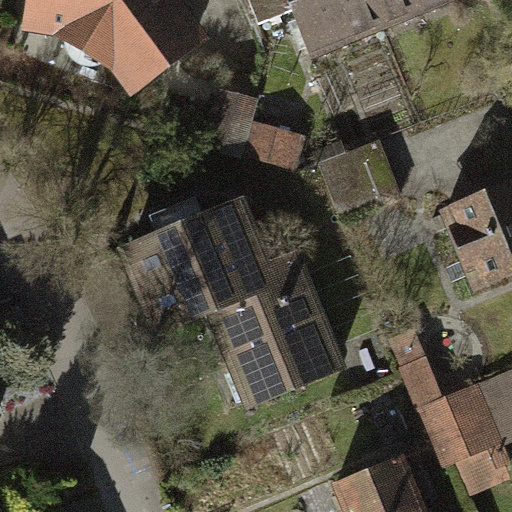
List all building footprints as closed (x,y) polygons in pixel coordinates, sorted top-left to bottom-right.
[(29,0),(25,28),(59,32),(120,69),(142,93),(214,38),(185,0),(29,0)] [(303,6),(324,54),(392,26),(381,0),(254,0),(264,22),(303,6)] [(381,0),(392,26),(453,0),(381,0)] [(252,96),(227,87),(213,129),(238,138),(245,117),(252,96)] [(297,110),(252,96),(245,117),(289,132),(297,110)] [(383,144),(331,161),(348,211),(400,194),(383,144)] [(511,183),(447,210),(481,291),(511,277),(511,183)] [(252,201),(127,245),(159,332),(214,312),(247,404),(347,369),(304,250),(273,261),(252,201)] [(420,408),(445,398),(428,358),(404,369),(420,408)] [(445,398),(420,408),(447,470),(461,464),(475,496),(511,480),(511,465),(504,446),(511,442),(511,439),(487,380),(445,398)] [(341,487),(351,511),(434,511),(413,459),(341,487)]
